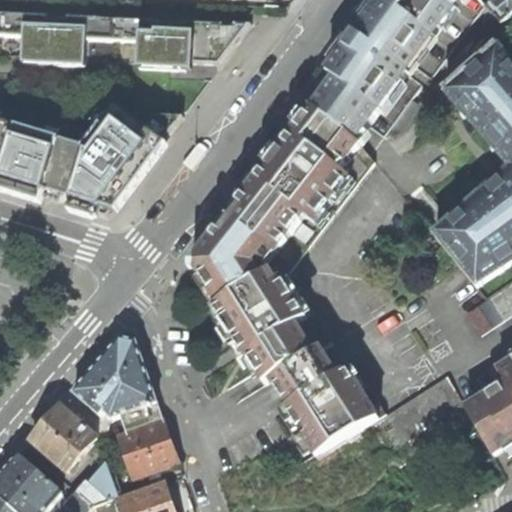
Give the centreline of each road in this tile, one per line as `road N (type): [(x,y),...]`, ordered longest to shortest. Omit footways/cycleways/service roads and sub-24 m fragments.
road 1 (tertiary): [(128,278),(338,0)]
road 2 (residential): [(128,278),(211,511)]
road 3 (tertiary): [(0,426),(128,278)]
road 4 (tertiary): [(128,278),(91,246),(0,218)]
